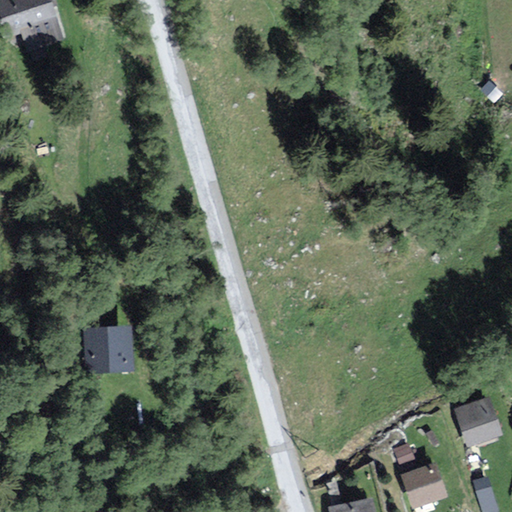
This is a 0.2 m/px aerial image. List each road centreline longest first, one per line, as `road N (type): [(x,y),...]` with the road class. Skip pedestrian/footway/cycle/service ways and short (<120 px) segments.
road 1 (unclassified): [(298,511),(158,0)]
road 2 (track): [(280,0),(335,110),(438,193),(476,145),(511,128)]
